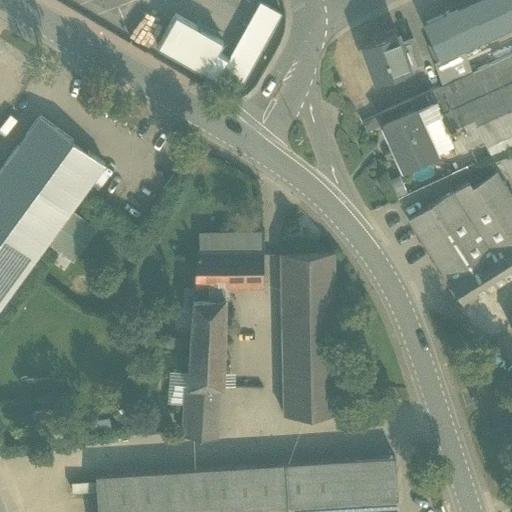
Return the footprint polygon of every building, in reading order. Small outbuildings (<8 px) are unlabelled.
[(511,0),(471,0),(422,23),(430,41),(439,60),(463,49),(511,27),(511,0)] [(259,1),(215,79),(236,91),(280,13),(259,1)] [(398,32),(362,44),(373,77),(408,66),(398,32)] [(216,51),(195,39),(183,60),(204,72),(216,51)] [(430,41),(426,43),(434,62),(439,60),(430,41)] [(434,62),(433,63),(441,85),(471,72),(463,49),(439,60),(434,62)] [(441,85),(428,91),(433,101),(511,66),(511,67),(511,52),(471,72),(441,85)] [(433,101),(452,145),(455,151),(483,140),(484,145),(511,131),(511,67),(511,66),(433,101)] [(0,68),(0,101),(16,80),(0,68)] [(433,101),(382,124),(401,168),(452,145),(433,101)] [(39,115),(0,168),(0,304),(46,241),(71,207),(104,163),(39,115)] [(511,131),(484,145),(489,156),(511,145),(511,131)] [(511,236),(511,200),(494,173),(495,172),(494,171),(472,185),(468,180),(452,191),(490,250),(511,236)] [(451,190),(408,218),(446,278),(490,250),(452,191),(451,190)] [(71,207),(46,241),(71,260),(96,226),(71,207)] [(258,250),(258,234),(226,234),(226,250),(258,250)] [(511,236),(490,250),(446,278),(463,305),(511,275),(511,236)] [(224,250),(196,251),(192,299),(191,299),(186,384),(185,384),(181,434),(216,437),(219,385),(223,385),(225,285),(225,284),(224,250)] [(226,250),(224,250),(225,284),(263,284),(262,250),(258,250),(226,250)] [(333,250),(279,251),(282,413),(336,412),(333,250)] [(397,511),(394,455),(94,474),(96,511),(397,511)]
